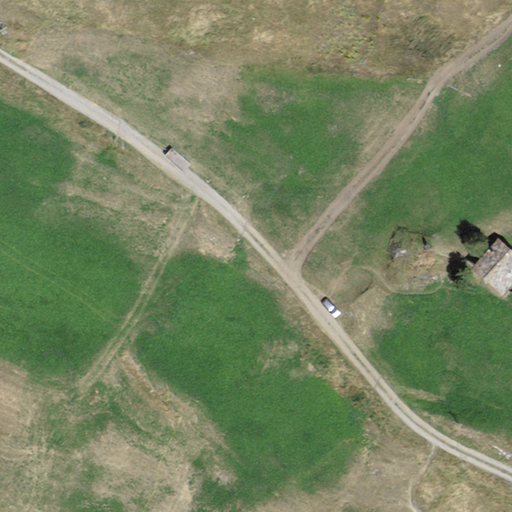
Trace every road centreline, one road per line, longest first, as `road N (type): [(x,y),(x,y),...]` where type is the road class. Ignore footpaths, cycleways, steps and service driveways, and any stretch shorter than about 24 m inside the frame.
road 1 (track): [(0,53),(103,116),(213,200),(285,272)]
road 2 (track): [(511,20),(483,41),(285,272)]
road 3 (track): [(285,272),(435,443)]
